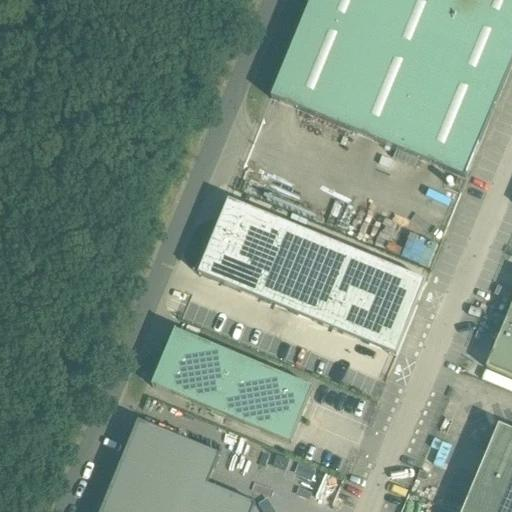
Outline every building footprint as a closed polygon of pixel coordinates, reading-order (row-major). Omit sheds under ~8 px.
[(511,0),(312,0),(271,100),(465,180),(511,65),(511,0)] [(229,203),(199,276),(265,303),(295,230),(229,203)] [(295,230),(265,303),(331,330),(361,257),(295,230)] [(361,257),(331,330),(396,357),(426,283),(361,257)] [(511,380),(511,308),(486,370),(511,380)] [(154,389),(290,446),(313,391),(177,334),(177,333),(176,332),(152,389),(153,389),(154,389)] [(253,511),(256,506),(208,486),(220,456),(138,423),(101,511),(253,511)] [(511,511),(511,432),(499,428),(464,511),(511,511)]
